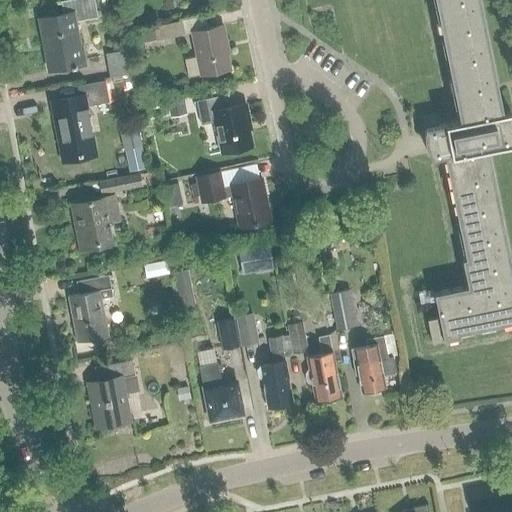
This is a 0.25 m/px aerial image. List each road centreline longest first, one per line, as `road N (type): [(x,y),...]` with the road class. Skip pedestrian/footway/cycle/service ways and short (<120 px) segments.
road 1 (residential): [(139,511),(238,476),(511,427)]
road 2 (residential): [(273,73),(289,159),(319,178),(352,163),(356,125),(291,73)]
road 3 (tertiary): [(53,511),(0,338)]
